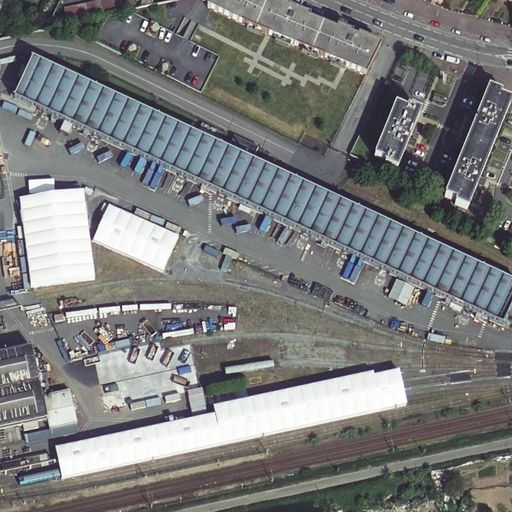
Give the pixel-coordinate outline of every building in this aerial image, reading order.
[(135,0),(131,19),(144,17),(147,1),(147,0),(135,0)] [(188,8),(191,0),(170,0),(164,13),(188,8)] [(312,67),(357,89),(359,86),(373,59),(353,50),(327,39),(301,28),(294,25),(266,13),(256,9),(237,0),(191,0),(188,8),(223,27),(222,29),(312,67)] [(59,32),(127,18),(125,4),(57,20),(59,32)] [(122,21),(108,48),(216,103),(235,65),(144,17),(136,28),(122,21)] [(501,324),(511,298),(511,280),(29,55),(16,85),(11,95),(211,188),(441,296),(487,317),(501,324)] [(461,203),(460,206),(473,211),(484,184),(491,186),(493,181),(486,178),(489,170),(491,166),(501,141),(506,130),(508,125),(511,116),(511,100),(506,98),(507,94),(495,89),(491,97),(474,136),(467,133),(465,139),(472,142),(448,198),(461,203)] [(3,120),(26,129),(32,114),(9,105),(3,120)] [(412,109),(411,112),(400,107),(380,156),(391,160),(389,164),(402,169),(411,146),(418,149),(421,143),(414,140),(423,118),(424,114),(412,109)] [(83,192),(19,201),(23,228),(30,287),(94,278),(83,192)] [(108,207),(93,242),(162,272),(177,237),(108,207)] [(177,255),(228,277),(235,260),(184,238),(177,255)] [(25,354),(15,357),(0,359),(0,435),(44,426),(29,354),(25,354)]
